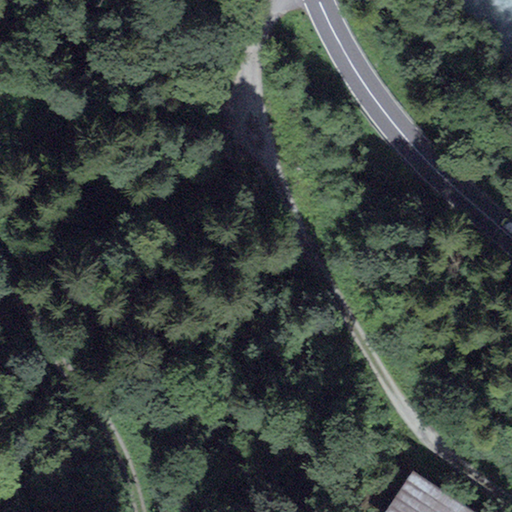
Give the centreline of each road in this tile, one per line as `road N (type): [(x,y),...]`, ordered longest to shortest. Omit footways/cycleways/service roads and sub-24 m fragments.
road 1 (track): [(287,0),(267,21),(250,105),(279,196),(379,376),(474,474),(511,499)]
road 2 (secondary): [(320,0),(400,135),(511,239)]
road 3 (track): [(0,262),(109,427),(141,511)]
